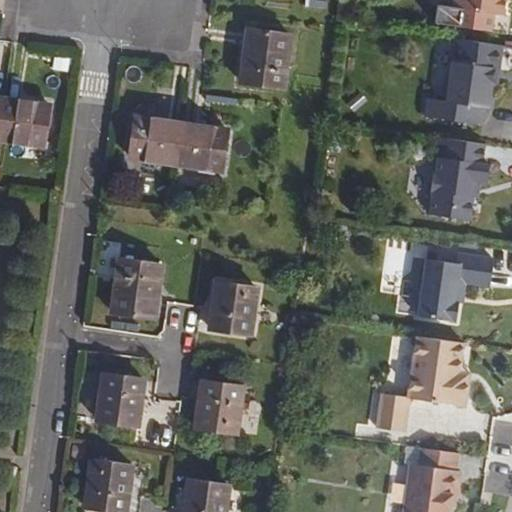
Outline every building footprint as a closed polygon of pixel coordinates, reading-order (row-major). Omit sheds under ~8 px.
[(308,0),(309,6),(329,8),(330,1),(324,0),(308,0)] [(456,0),(455,7),(506,14),(507,0),(456,0)] [(291,84),(298,31),(256,25),(249,78),(291,84)] [(428,103),(426,121),(483,128),(485,111),(488,112),(494,72),(499,73),(502,50),(455,43),(447,105),(428,103)] [(56,56),(53,69),(68,72),(71,58),(56,56)] [(0,144),(45,151),(50,110),(4,103),(0,128),(0,144)] [(162,158),(168,115),(131,110),(126,153),(162,158)] [(171,159),(178,117),(168,115),(162,158),(171,159)] [(217,165),(222,123),(178,117),(171,159),(217,165)] [(433,195),(429,217),(470,223),(475,188),(486,189),(489,168),(482,167),(485,148),(441,141),(434,178),(432,178),(430,195),(433,195)] [(458,306),(455,305),(462,306),(465,288),(489,290),(492,262),(457,258),(455,268),(426,263),(418,321),(455,326),(458,306)] [(163,273),(122,267),(114,320),(155,326),(163,273)] [(260,295),(219,289),(212,336),(254,342),(260,295)] [(420,336),(411,400),(471,406),(474,380),(465,378),(469,342),(420,336)] [(138,429),(145,382),(105,376),(98,423),(138,429)] [(86,383),(84,401),(96,402),(99,385),(86,383)] [(239,439),(245,393),(205,387),(198,433),(239,439)] [(411,397),(384,393),(378,430),(406,434),(411,397)] [(75,446),(73,456),(83,457),(84,447),(75,446)] [(460,459),(419,453),(417,469),(412,468),(405,511),(452,511),(454,501),(458,502),(462,477),(457,477),(460,459)] [(98,511),(127,511),(134,469),(93,462),(86,510),(98,511)] [(397,463),(390,500),(403,503),(409,465),(397,463)] [(227,511),(231,487),(190,481),(185,511),(227,511)]
